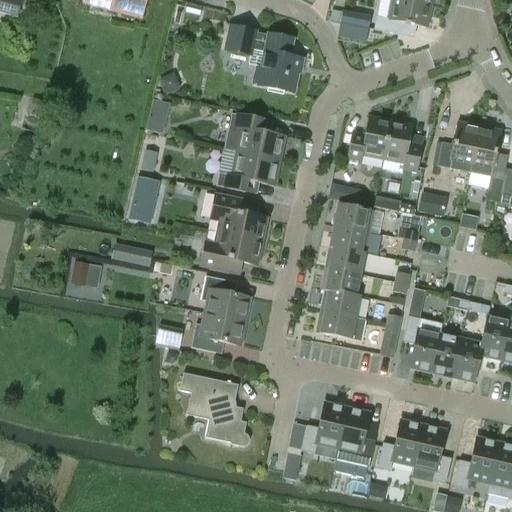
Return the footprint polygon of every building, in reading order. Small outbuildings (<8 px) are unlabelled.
[(0,0),(0,14),(17,19),(21,4),(22,0),(0,0)] [(84,0),(83,4),(112,12),(115,0),(84,0)] [(146,0),(115,0),(112,12),(141,20),(146,0)] [(426,30),(431,8),(392,0),(388,21),(376,19),(373,31),(407,38),(409,26),(426,30)] [(368,17),(341,12),(339,25),(365,31),(368,17)] [(230,28),(225,51),(251,57),(249,66),(256,68),(252,85),(257,86),(257,87),(293,94),(300,60),(289,58),(292,41),(268,36),(268,37),(255,34),(255,33),(230,28)] [(160,82),(165,93),(177,88),(172,77),(160,82)] [(236,154),(279,163),(284,139),(264,135),(267,123),(231,115),(223,152),(236,154)] [(362,157),(383,161),(391,122),(369,118),(365,137),(352,134),(347,160),(361,163),(362,157)] [(146,131),(161,135),(164,124),(148,120),(146,131)] [(383,161),(381,172),(402,176),(403,171),(417,174),(422,148),(409,145),(413,126),(391,122),(383,161)] [(470,175),(479,128),(458,123),(454,146),(442,144),(437,167),(450,170),(450,171),(470,175)] [(501,132),(479,128),(470,175),(490,179),(485,202),(499,204),(503,180),(508,157),(496,154),(501,132)] [(140,171),(153,174),(157,154),(144,152),(140,171)] [(279,163),(236,154),(231,178),(218,175),(216,188),(252,195),(254,184),(274,188),(279,163)] [(503,180),(499,204),(505,206),(510,207),(510,209),(511,209),(511,172),(505,171),(503,180)] [(149,226),(155,196),(158,183),(138,179),(135,192),(129,221),(149,226)] [(346,203),(349,193),(346,189),(341,188),(331,186),(328,199),(343,202),(346,203)] [(443,220),(447,200),(422,195),(417,214),(443,220)] [(217,223),(215,234),(262,244),(267,220),(251,217),(254,204),(215,196),(209,221),(217,223)] [(382,202),(381,210),(398,213),(411,216),(414,206),(400,203),(399,206),(394,201),(389,200),(382,202)] [(499,204),(497,214),(503,215),(505,206),(499,204)] [(368,235),(368,234),(373,213),(337,206),(333,227),(368,235)] [(460,229),(474,232),(477,219),(463,216),(460,229)] [(417,235),(420,223),(400,219),(396,240),(403,241),(416,244),(417,235)] [(368,235),(333,227),(329,248),(364,255),(368,235)] [(257,267),(262,244),(215,234),(212,245),(205,243),(199,268),(238,276),(241,264),(257,267)] [(416,244),(403,241),(401,251),(414,254),(416,244)] [(364,255),(329,248),(324,270),(360,277),(364,255)] [(148,271),(152,256),(139,253),(136,268),(148,271)] [(87,268),(74,265),(70,286),(83,288),(87,268)] [(360,277),(324,270),(320,292),(324,292),(356,298),(360,277)] [(396,274),(394,283),(394,284),(407,286),(409,277),(396,274)] [(206,303),(203,315),(245,324),(250,300),(227,295),(230,283),(205,278),(200,302),(206,303)] [(405,296),(407,286),(394,284),(392,293),(393,294),(405,296)] [(511,287),(505,286),(503,294),(511,296),(511,287)] [(413,291),(411,299),(422,302),(424,294),(413,291)] [(324,292),(320,313),(355,320),(360,298),(356,298),(324,292)] [(403,307),(405,296),(393,294),(392,293),(390,305),(403,307)] [(455,309),(467,312),(469,304),(457,301),(455,309)] [(480,306),(469,304),(467,312),(479,314),(480,306)] [(355,320),(320,313),(315,335),(361,344),(365,322),(355,320)] [(509,323),(500,362),(511,364),(511,313),(511,314),(509,323)] [(245,324),(203,315),(201,327),(195,326),(190,350),(215,355),(217,343),(240,348),(245,324)] [(386,326),(398,329),(400,319),(388,317),(386,326)] [(479,357),(500,362),(509,323),(487,318),(480,345),(481,346),(479,357)] [(430,374),(437,343),(439,336),(441,327),(408,319),(402,344),(414,346),(408,369),(430,374)] [(398,329),(386,326),(384,336),(396,338),(398,329)] [(451,379),(460,341),(439,336),(437,343),(430,374),(451,379)] [(157,340),(156,345),(178,350),(179,345),(157,340)] [(481,346),(480,345),(460,341),(451,379),(473,384),(479,357),(481,346)] [(176,362),(177,357),(167,355),(165,364),(171,366),(176,362)] [(247,446),(248,443),(248,440),(246,437),(243,435),(246,425),(240,423),(242,411),(231,408),(232,404),(234,404),(237,387),(182,375),(178,393),(190,395),(186,417),(208,422),(204,439),(230,445),(229,446),(240,448),(244,448),(247,446)] [(316,446),(337,451),(346,409),(324,404),(318,430),(306,427),(300,453),(313,456),(316,446)] [(369,415),(346,409),(337,451),(335,461),(369,468),(374,443),(373,443),(363,440),(364,433),(369,415)] [(413,468),(422,427),(400,422),(394,447),(382,445),(376,470),(389,473),(392,463),(413,468)] [(422,427),(413,468),(434,473),(432,483),(445,486),(450,461),(439,458),(445,432),(422,427)] [(364,433),(363,440),(373,443),(375,435),(364,433)] [(467,481),(489,486),(498,444),(476,439),(470,465),(458,462),(452,488),(464,490),(467,481)] [(489,486),(488,490),(487,495),(511,501),(511,447),(498,444),(489,486)] [(283,473),(282,479),(295,482),(300,457),(287,454),(283,473)] [(385,502),(388,489),(369,485),(366,498),(385,502)] [(447,500),(444,511),(456,511),(458,503),(447,500)]
